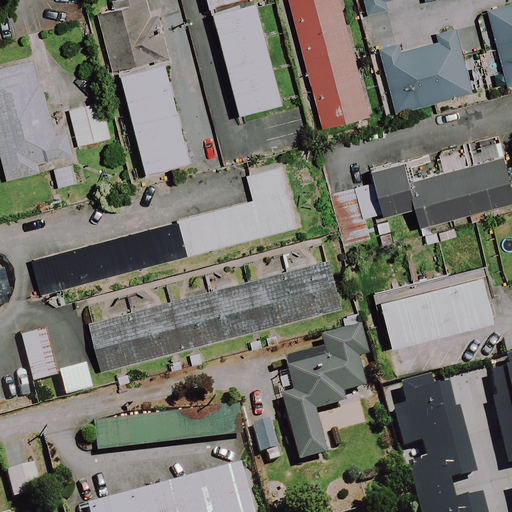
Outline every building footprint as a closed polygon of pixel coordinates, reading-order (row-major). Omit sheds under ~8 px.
[(155,0),(135,0),(109,7),(153,174),(199,162),(155,0)] [(286,0),(321,132),(370,120),(338,0),(286,0)] [(361,0),(366,17),(387,11),(385,3),(395,0),(424,0),(425,3),(435,0),(361,0)] [(259,1),(219,11),(244,112),(284,102),(259,1)] [(511,4),(487,11),(506,88),(511,86),(511,4)] [(471,94),(454,31),(438,35),(441,44),(399,55),(397,47),(379,52),(396,115),(471,94)] [(51,125),(35,60),(0,69),(0,156),(6,182),(40,174),(38,165),(71,156),(62,123),(51,125)] [(102,105),(68,113),(76,149),(111,141),(102,105)] [(381,212),(382,219),(414,210),(419,229),(511,203),(511,198),(501,159),(410,184),(404,161),(369,170),(373,184),(331,195),(339,224),(381,212)] [(77,165),(51,169),(55,193),(81,188),(77,165)] [(252,201),(32,260),(41,295),(299,226),(283,166),(245,176),(252,201)] [(326,261),(89,325),(101,370),(338,306),(326,261)] [(484,271),(384,296),(395,337),(494,312),(484,271)] [(40,330),(16,336),(28,383),(52,377),(40,330)] [(310,412),(357,400),(340,334),(314,341),(320,362),(282,371),(289,396),(278,399),(295,464),(322,457),(310,412)] [(511,358),(499,361),(502,374),(486,378),(492,402),(487,403),(503,470),(511,467),(511,489),(509,490),(511,500),(511,358)] [(87,391),(81,367),(55,373),(61,398),(87,391)] [(428,391),(426,384),(396,391),(401,410),(389,413),(399,451),(417,446),(422,467),(404,472),(413,511),(479,511),(477,499),(449,506),(443,485),(471,478),(455,414),(451,415),(444,387),(428,391)] [(230,440),(227,410),(91,426),(95,455),(230,440)] [(25,446),(0,452),(0,460),(10,501),(37,494),(25,446)] [(250,511),(236,466),(85,511),(250,511)]
